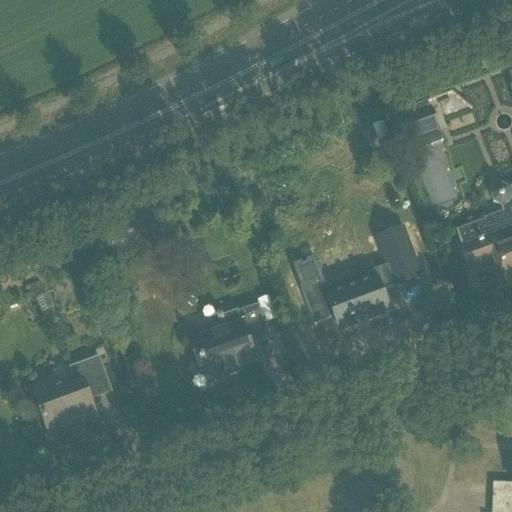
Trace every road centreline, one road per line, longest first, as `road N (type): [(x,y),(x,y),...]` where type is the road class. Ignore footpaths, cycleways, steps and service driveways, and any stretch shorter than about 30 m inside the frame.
road 1 (residential): [(105,511),(388,405)]
road 2 (primary): [(213,92),(451,0)]
road 3 (primary): [(0,183),(213,92)]
road 4 (primary): [(213,92),(382,0)]
road 5 (residential): [(388,405),(511,372)]
